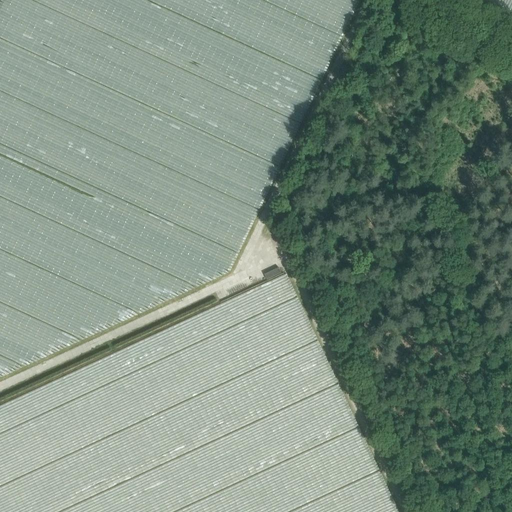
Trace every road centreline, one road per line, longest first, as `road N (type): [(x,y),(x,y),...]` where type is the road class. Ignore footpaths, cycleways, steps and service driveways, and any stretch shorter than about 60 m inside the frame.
road 1 (track): [(0,385),(289,256)]
road 2 (track): [(289,256),(281,218),(376,22)]
